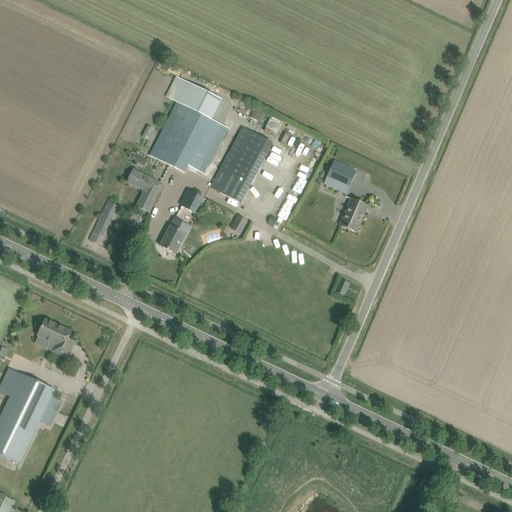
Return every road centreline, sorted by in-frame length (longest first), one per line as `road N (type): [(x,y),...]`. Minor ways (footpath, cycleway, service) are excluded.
road 1 (unclassified): [(325,397),(496,0)]
road 2 (unclassified): [(41,511),(134,306)]
road 3 (tertiary): [(325,397),(134,306)]
road 4 (tertiary): [(511,485),(325,397)]
road 5 (tertiary): [(134,306),(0,242)]
